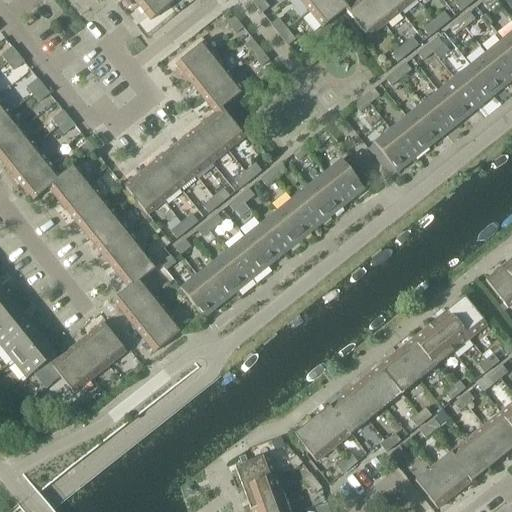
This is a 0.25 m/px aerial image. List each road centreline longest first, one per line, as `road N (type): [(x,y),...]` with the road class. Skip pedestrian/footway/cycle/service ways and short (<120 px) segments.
road 1 (residential): [(0,5),(93,121),(105,111),(116,126),(153,98),(129,69),(218,0)]
road 2 (residential): [(86,305),(0,198)]
